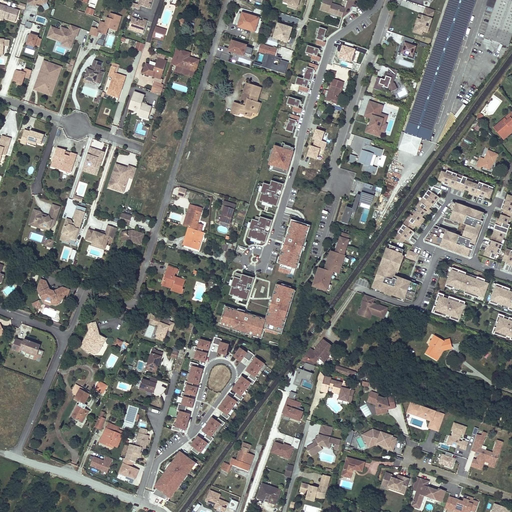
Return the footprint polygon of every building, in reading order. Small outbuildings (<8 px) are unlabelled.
[(150,8),(152,0),(139,0),(139,4),(133,3),(132,7),(139,9),(140,5),(150,8)] [(342,17),(345,8),(340,7),(341,6),(333,4),(333,5),(331,4),(331,3),(332,0),(322,0),(319,9),(342,17)] [(401,5),(411,9),(412,4),(403,0),(401,5)] [(448,0),(405,133),(419,137),(429,141),(475,0),(448,0)] [(511,0),(496,0),(484,37),(496,42),(508,46),(511,32),(511,0)] [(0,4),(0,14),(2,15),(3,15),(6,16),(5,18),(16,21),(20,11),(0,4)] [(94,9),(87,7),(85,13),(92,15),(94,9)] [(427,33),(432,18),(431,18),(434,10),(426,7),(423,15),(422,15),(420,20),(421,20),(420,24),(419,23),(417,29),(422,31),(427,33)] [(104,22),(100,21),(99,23),(97,28),(91,27),(89,34),(96,37),(98,32),(102,34),(99,38),(96,44),(103,46),(105,40),(107,33),(107,32),(104,30),(105,28),(104,28),(106,25),(112,29),(113,28),(114,28),(116,26),(115,26),(116,24),(119,25),(121,16),(110,13),(108,18),(106,17),(104,22)] [(254,32),(256,25),(258,18),(242,13),(238,27),(254,32)] [(422,31),(417,29),(419,23),(420,24),(421,20),(420,20),(422,15),(419,14),(412,32),(421,35),(422,31)] [(143,21),(132,18),(128,29),(143,34),(147,21),(143,20),(143,21)] [(33,22),(26,20),(24,27),(29,28),(29,27),(31,28),(33,22)] [(157,23),(154,30),(165,34),(168,27),(157,23)] [(287,42),(289,35),(291,28),(278,24),(273,37),(287,42)] [(60,30),(51,27),(48,37),(62,42),(61,45),(71,48),(75,35),(77,36),(80,28),(70,25),(69,29),(61,27),(60,30)] [(324,36),(326,29),(319,27),(315,39),(317,39),(316,44),(323,46),(325,41),(323,41),(323,40),(324,36)] [(30,35),(27,34),(25,41),(40,46),(42,39),(38,37),(38,36),(30,33),(30,35)] [(413,39),(404,36),(402,42),(403,43),(402,45),(400,44),(398,51),(407,54),(406,57),(414,60),(416,53),(413,52),(415,47),(411,45),(413,39)] [(224,48),(220,60),(228,62),(230,56),(228,55),(229,52),(234,53),(234,52),(238,53),(238,54),(243,56),(244,53),(251,55),(253,49),(246,47),(246,45),(232,41),(231,45),(230,49),(229,49),(224,48)] [(145,44),(138,42),(135,49),(143,51),(145,44)] [(278,49),(260,44),(258,51),(266,53),(269,54),(266,62),(264,61),(262,64),(262,66),(286,74),(290,63),(282,60),(283,58),(277,57),(275,56),(276,54),(278,49)] [(319,50),(319,49),(307,45),(305,52),(312,55),(311,59),(319,62),(320,57),(317,56),(318,53),(319,50)] [(356,49),(343,45),(339,58),(352,62),(356,49)] [(279,46),(277,53),(283,55),(283,54),(292,56),(294,51),(279,46)] [(193,76),(194,71),(195,71),(199,60),(190,57),(190,59),(188,58),(190,53),(181,50),(180,52),(176,50),(172,62),(176,64),(176,65),(186,68),(184,73),(193,76)] [(146,63),(143,73),(160,78),(162,74),(161,73),(162,70),(163,70),(166,60),(158,58),(155,66),(146,63)] [(89,70),(90,71),(89,74),(87,74),(85,80),(85,82),(89,83),(91,82),(91,81),(100,84),(104,73),(100,71),(102,63),(95,60),(92,68),(90,67),(89,70)] [(61,67),(44,61),(34,89),(51,95),(61,67)] [(316,70),(318,65),(310,62),(308,67),(307,66),(303,78),(310,81),(312,73),(314,70),(314,69),(316,70)] [(110,70),(108,75),(113,77),(107,94),(118,97),(126,75),(115,72),(116,67),(111,65),(110,70)] [(186,68),(176,65),(174,71),(184,74),(184,73),(186,68)] [(32,71),(25,69),(24,72),(17,70),(14,81),(17,82),(17,84),(22,86),(25,77),(29,78),(32,71)] [(394,75),(386,72),(384,77),(385,78),(384,80),(383,79),(376,77),(372,88),(379,90),(380,85),(388,88),(390,91),(396,88),(393,83),(392,82),(394,75)] [(303,78),(297,76),(295,84),(300,86),(298,90),(306,93),(308,88),(307,87),(308,84),(309,81),(309,80),(303,78)] [(333,100),(339,81),(333,79),(326,101),(331,102),(332,100),(333,100)] [(150,91),(160,94),(164,84),(154,81),(150,91)] [(336,101),(337,99),(337,96),(339,96),(344,83),(339,81),(333,100),(336,101)] [(238,115),(239,112),(246,114),(247,110),(252,112),(256,113),(260,103),(256,102),(261,88),(248,84),(244,97),(248,98),(246,102),(245,106),(234,102),(231,112),(238,115)] [(129,108),(135,111),(141,93),(134,91),(129,108)] [(142,102),(145,95),(141,93),(135,111),(138,111),(146,114),(149,105),(148,105),(148,104),(142,102)] [(331,102),(337,104),(339,96),(337,96),(337,99),(336,101),(333,100),(332,100),(331,102)] [(300,102),(300,101),(289,97),(286,104),(293,107),(292,111),(300,113),(301,109),(298,108),(299,105),(300,102)] [(369,102),(364,116),(371,119),(369,124),(371,124),(370,127),(368,127),(367,126),(365,132),(379,136),(383,123),(381,123),(383,115),(379,114),(382,106),(369,102)] [(297,122),(299,117),(291,115),(289,119),(285,131),(291,133),(292,133),(294,125),(296,122),(296,121),(297,122)] [(506,119),(493,128),(500,137),(511,128),(511,117),(508,121),(506,119)] [(325,131),(316,128),(312,139),(315,140),(313,145),(320,147),(320,149),(311,146),(308,156),(317,159),(320,150),(324,151),(327,142),(322,141),(325,131)] [(511,128),(500,137),(502,140),(511,132),(511,128)] [(30,131),(24,129),(20,143),(26,145),(26,144),(27,142),(31,144),(31,141),(36,143),(41,144),(44,135),(38,133),(38,134),(36,134),(36,132),(30,130),(30,131)] [(419,137),(405,133),(400,148),(414,152),(419,137)] [(0,141),(0,159),(2,153),(6,154),(7,149),(6,149),(7,146),(8,147),(11,138),(2,136),(0,141)] [(356,161),(358,162),(364,144),(369,146),(371,140),(364,138),(356,161)] [(93,139),(91,145),(98,148),(100,142),(93,139)] [(290,147),(290,146),(284,144),(282,148),(280,147),(274,145),(273,148),(273,150),(270,160),(270,159),(269,161),(268,164),(270,164),(273,165),(271,170),(286,174),(290,161),(287,160),(286,162),(282,160),(281,163),(278,163),(281,153),(290,156),(293,148),(290,147)] [(369,146),(364,144),(358,162),(363,163),(361,170),(374,174),(376,168),(368,165),(372,154),(380,157),(382,150),(369,146)] [(56,169),(65,172),(67,166),(72,168),(76,154),(71,153),(70,154),(70,156),(64,155),(65,152),(66,150),(57,147),(52,162),(58,163),(56,169)] [(97,162),(96,162),(97,160),(101,161),(104,153),(90,148),(82,171),(92,174),(94,168),(98,169),(99,166),(97,162)] [(493,163),(496,154),(487,150),(483,159),(479,157),(475,165),(480,168),(481,166),(489,169),(491,164),(491,162),(493,163)] [(290,156),(281,153),(278,163),(281,163),(282,160),(286,162),(287,160),(289,160),(290,156)] [(353,165),(356,157),(350,154),(347,162),(353,165)] [(128,168),(116,164),(115,166),(124,169),(123,172),(126,173),(128,168)] [(119,186),(125,188),(128,177),(133,179),(136,168),(128,165),(128,168),(126,173),(123,172),(124,169),(115,166),(108,187),(117,190),(119,186)] [(453,172),(447,170),(446,173),(442,171),(439,179),(445,181),(444,183),(448,185),(453,172)] [(459,187),(462,178),(456,176),(457,174),(453,172),(448,185),(452,187),(453,184),(459,187)] [(469,190),(472,182),(467,180),(468,177),(463,176),(462,178),(459,187),(458,189),(463,190),(463,188),(465,189),(469,190)] [(272,194),(279,196),(283,184),(277,182),(271,180),(269,185),(262,182),(261,186),(260,192),(259,192),(260,192),(258,201),(262,202),(272,205),(276,206),(278,198),(271,196),(272,194)] [(479,196),(484,183),(479,182),(478,184),(472,182),(469,190),(475,193),(474,195),(479,196)] [(490,198),(493,190),(488,188),(489,186),(484,183),(479,196),(483,198),(484,196),(490,198)] [(371,204),(373,197),(372,196),(374,191),(380,193),(381,189),(372,186),(371,190),(364,188),(363,193),(361,192),(360,195),(359,198),(355,197),(351,208),(345,206),(340,222),(347,224),(349,217),(353,218),(359,200),(371,204)] [(437,196),(441,189),(433,186),(430,190),(429,189),(426,193),(437,201),(440,198),(437,196)] [(187,189),(179,187),(177,196),(184,198),(187,189)] [(437,201),(426,193),(423,197),(425,198),(421,202),(429,208),(432,204),(434,205),(437,201)] [(511,196),(508,195),(506,200),(504,199),(503,204),(511,207),(511,196)] [(235,204),(222,201),(220,208),(223,209),(219,221),(228,224),(235,204)] [(428,213),(431,209),(429,208),(421,202),(420,201),(416,206),(419,208),(416,211),(416,212),(422,216),(426,211),(428,213)] [(483,213),(453,201),(444,214),(446,214),(445,218),(454,221),(454,220),(459,221),(464,223),(467,224),(463,236),(460,235),(455,234),(450,232),(450,230),(439,226),(438,229),(434,227),(426,238),(425,240),(449,249),(467,256),(469,252),(471,253),(473,249),(476,241),(473,240),(477,228),(480,229),(484,217),(482,216),(483,213)] [(511,207),(503,204),(501,208),(505,209),(503,215),(509,218),(510,218),(511,212),(511,207)] [(197,223),(201,212),(202,208),(194,206),(193,209),(191,208),(188,220),(186,225),(185,227),(191,228),(193,229),(200,231),(202,225),(197,223)] [(53,226),(58,211),(51,208),(48,216),(41,214),(40,212),(34,210),(29,224),(33,226),(34,225),(37,226),(40,225),(45,226),(46,229),(49,230),(50,225),(53,226)] [(188,220),(191,208),(188,208),(182,226),(185,227),(186,225),(188,220)] [(84,212),(76,209),(74,216),(76,220),(75,223),(74,226),(71,225),(72,223),(70,220),(67,219),(65,224),(66,224),(64,229),(63,229),(62,233),(63,233),(61,240),(63,240),(69,242),(70,238),(75,239),(77,234),(76,233),(79,227),(80,227),(84,212)] [(418,221),(422,216),(416,212),(415,213),(413,216),(410,214),(407,219),(408,220),(415,225),(418,227),(421,223),(418,221)] [(129,224),(131,216),(122,213),(119,221),(129,224)] [(509,220),(509,218),(503,215),(501,215),(500,219),(499,220),(497,220),(495,224),(508,229),(510,224),(507,223),(509,220)] [(264,243),(267,234),(260,232),(260,230),(267,233),(271,220),(266,218),(259,216),(259,217),(255,216),(254,219),(251,219),(250,222),(248,228),(249,229),(246,237),(250,238),(260,241),(264,243)] [(280,249),(280,250),(278,257),(278,258),(279,258),(278,263),(280,263),(277,270),(286,273),(292,275),(295,268),(297,263),(301,251),(301,250),(303,241),(304,242),(308,229),(306,229),(308,225),(292,220),(291,224),(289,223),(287,229),(288,229),(287,232),(286,232),(284,238),(283,243),(284,243),(282,250),(280,249)] [(412,230),(415,225),(408,220),(405,225),(403,224),(401,228),(406,231),(412,236),(415,232),(412,230)] [(503,238),(505,233),(507,233),(508,229),(495,224),(494,229),(495,229),(497,230),(495,235),(503,238)] [(101,233),(90,229),(86,239),(93,241),(102,244),(103,242),(107,243),(109,236),(114,237),(117,228),(108,225),(106,232),(105,234),(101,233)] [(228,228),(219,226),(217,231),(226,234),(228,228)] [(409,240),(412,236),(406,231),(401,228),(398,231),(399,233),(395,239),(402,242),(406,237),(409,240)] [(197,242),(200,231),(193,229),(188,246),(195,249),(197,242)] [(132,231),(120,235),(123,243),(130,240),(131,241),(131,242),(140,245),(143,235),(132,231)] [(343,255),(348,240),(347,240),(349,236),(342,233),(340,238),(340,237),(335,252),(330,251),(327,259),(335,261),(334,264),(326,262),(324,269),(318,267),(315,275),(323,278),(322,281),(314,278),(312,286),(326,291),(329,283),(327,282),(328,279),(330,280),(332,272),(338,274),(341,266),(339,266),(340,263),(342,263),(344,255),(343,255)] [(501,244),(503,238),(495,235),(493,241),(491,240),(490,240),(488,244),(501,249),(503,244),(501,244)] [(494,259),(497,252),(499,253),(501,249),(488,244),(486,249),(488,249),(486,256),(494,259)] [(418,285),(397,277),(396,280),(393,278),(396,272),(398,272),(402,261),(400,261),(401,256),(403,250),(390,245),(389,250),(386,256),(384,255),(380,266),(382,267),(380,274),(378,273),(372,288),(385,293),(385,292),(391,294),(391,295),(404,300),(404,299),(412,302),(418,285)] [(511,265),(511,261),(511,250),(510,252),(506,251),(503,260),(507,261),(506,263),(511,265)] [(416,261),(418,254),(409,251),(406,257),(416,261)] [(488,284),(484,283),(484,280),(477,277),(476,280),(465,276),(465,273),(452,268),(445,287),(453,289),(453,287),(465,291),(464,293),(478,299),(479,296),(483,298),(488,284)] [(185,280),(174,276),(175,273),(166,270),(165,274),(166,275),(165,278),(164,277),(162,283),(171,286),(171,284),(173,285),(172,288),(171,290),(179,293),(181,289),(182,289),(185,280)] [(230,285),(230,286),(231,286),(228,294),(232,296),(232,295),(242,298),(242,299),(246,300),(249,292),(241,289),(242,288),(249,290),(253,278),(248,276),(241,274),(235,272),(233,276),(231,280),(230,285)] [(45,282),(41,280),(38,288),(40,293),(39,295),(42,302),(46,300),(50,302),(52,305),(55,306),(59,304),(58,301),(67,297),(69,291),(62,288),(54,292),(52,292),(50,291),(49,290),(45,282)] [(511,293),(508,292),(509,289),(496,284),(489,303),(497,305),(498,303),(509,307),(508,309),(511,311),(511,293)] [(271,333),(272,330),(277,331),(276,332),(281,333),(286,316),(284,315),(286,307),(289,308),(293,295),(290,295),(292,290),(289,289),(280,286),(278,285),(277,285),(276,290),(273,289),(271,297),(272,297),(268,309),(269,309),(267,313),(266,313),(264,318),(263,318),(262,319),(253,317),(254,315),(243,312),(243,313),(236,311),(237,310),(236,309),(226,306),(225,309),(223,309),(219,323),(224,324),(223,327),(236,330),(236,329),(245,332),(244,333),(257,337),(258,335),(262,336),(263,331),(264,328),(267,329),(266,331),(267,331),(271,333)] [(458,322),(465,302),(449,297),(448,300),(443,298),(444,295),(438,293),(435,301),(438,302),(436,307),(434,306),(431,312),(445,317),(446,315),(450,316),(449,319),(458,322)] [(388,310),(374,305),(375,301),(366,297),(363,303),(366,304),(365,307),(364,306),(362,311),(360,312),(359,315),(360,317),(367,319),(368,315),(373,316),(385,320),(388,310)] [(34,310),(41,307),(39,301),(31,304),(34,310)] [(511,340),(511,318),(509,318),(508,321),(503,319),(504,316),(498,314),(496,322),(498,323),(496,328),(494,327),(492,333),(506,338),(507,335),(511,337),(510,340),(511,340)] [(158,318),(152,316),(149,323),(155,326),(155,325),(158,318)] [(169,322),(158,318),(155,325),(159,326),(156,335),(157,335),(156,339),(162,342),(163,338),(164,338),(167,330),(169,327),(168,326),(169,322)] [(90,332),(81,347),(87,352),(90,349),(94,351),(96,351),(101,342),(102,343),(105,337),(100,333),(99,335),(97,334),(99,332),(95,322),(87,325),(90,332)] [(444,341),(435,335),(430,344),(431,345),(426,353),(437,360),(441,353),(438,352),(440,348),(442,349),(448,348),(448,349),(453,348),(451,341),(445,342),(444,341)] [(217,338),(215,345),(219,345),(217,352),(225,355),(228,344),(220,342),(221,339),(217,338)] [(209,342),(199,339),(197,347),(202,349),(207,350),(209,342)] [(40,345),(24,340),(23,342),(23,343),(15,340),(12,350),(20,353),(21,350),(36,355),(40,345)] [(331,350),(320,341),(311,354),(322,362),(326,357),(324,356),(325,355),(327,356),(331,350)] [(202,349),(197,347),(194,346),(193,350),(196,351),(193,359),(204,362),(206,354),(201,352),(202,349)] [(239,348),(233,357),(240,361),(243,357),(246,359),(250,353),(247,350),(246,353),(239,348)] [(152,349),(146,366),(157,369),(161,356),(160,356),(161,352),(152,349)] [(259,370),(263,364),(255,357),(250,364),(259,370)] [(197,364),(190,362),(189,366),(191,366),(189,374),(200,377),(202,369),(197,368),(197,364)] [(303,369),(299,368),(294,384),(299,386),(302,378),(309,381),(315,366),(305,363),(303,369)] [(254,377),(259,370),(250,364),(245,370),(250,374),(248,377),(254,381),(256,378),(254,377)] [(356,380),(358,374),(336,365),(334,371),(356,380)] [(200,377),(189,374),(187,382),(185,381),(183,384),(186,385),(191,386),(192,383),(198,385),(200,377)] [(241,376),(236,383),(245,389),(249,383),(252,384),(254,381),(248,377),(245,379),(241,376)] [(329,388),(332,389),(331,393),(339,395),(343,396),(341,401),(347,403),(350,404),(354,391),(341,388),(343,384),(331,380),(331,378),(324,376),(320,392),(323,393),(325,386),(329,388)] [(142,379),(139,388),(146,390),(145,391),(153,393),(157,379),(151,377),(149,382),(142,379)] [(99,382),(95,389),(103,393),(106,386),(99,382)] [(236,393),(234,396),(240,400),(243,397),(240,396),(245,389),(236,383),(232,389),(236,393)] [(186,385),(184,393),(181,392),(180,396),(183,397),(183,396),(188,398),(189,394),(194,396),(197,388),(191,386),(186,385)] [(77,404),(70,417),(82,424),(90,411),(85,408),(87,405),(84,404),(89,395),(80,390),(75,399),(80,402),(79,405),(77,404)] [(284,413),(283,415),(300,421),(304,409),(300,408),(302,403),(295,400),(297,394),(291,392),(289,398),(288,398),(283,413),(284,413)] [(395,409),(393,398),(384,400),(378,398),(378,396),(371,393),(367,402),(376,406),(375,408),(380,410),(381,415),(387,414),(386,409),(389,408),(390,410),(395,409)] [(227,395),(223,402),(231,408),(236,402),(238,403),(240,400),(234,396),(232,398),(227,395)] [(343,396),(339,395),(337,403),(347,405),(347,403),(341,401),(343,396)] [(193,399),(188,398),(183,396),(183,397),(181,404),(178,404),(177,407),(185,409),(186,406),(191,407),(193,399)] [(227,415),(231,408),(223,402),(218,408),(222,412),(220,414),(227,419),(229,416),(227,415)] [(413,406),(410,405),(408,410),(418,414),(417,418),(431,422),(428,429),(437,432),(442,417),(434,414),(434,413),(430,411),(430,412),(416,407),(417,407),(413,405),(413,406)] [(185,409),(177,407),(176,411),(179,412),(177,419),(187,422),(189,414),(184,413),(185,409)] [(95,427),(101,429),(105,419),(102,418),(99,416),(95,427)] [(215,431),(220,424),(222,426),(224,423),(218,418),(216,421),(211,418),(207,424),(215,431)] [(187,422),(177,419),(174,427),(172,426),(171,430),(179,432),(180,428),(185,430),(187,422)] [(109,423),(106,429),(117,433),(120,427),(109,423)] [(211,437),(215,431),(207,424),(202,431),(206,434),(204,437),(211,442),(213,438),(211,437)] [(463,436),(466,428),(453,424),(451,432),(453,432),(448,445),(456,448),(461,435),(463,436)] [(332,428),(321,425),(318,436),(318,439),(316,440),(312,442),(313,444),(306,449),(309,454),(317,449),(316,448),(320,446),(330,449),(331,444),(335,445),(334,447),(338,449),(340,441),(329,438),(332,428)] [(130,445),(126,459),(134,462),(135,463),(137,457),(139,457),(140,452),(141,448),(145,449),(148,436),(146,435),(147,431),(146,430),(140,428),(135,446),(130,445)] [(117,433),(106,429),(100,443),(110,446),(111,444),(117,447),(122,435),(117,433)] [(349,431),(345,445),(350,446),(354,432),(349,431)] [(387,449),(391,438),(380,434),(380,435),(376,434),(376,432),(372,431),(363,435),(367,445),(373,442),(377,444),(376,445),(387,449)] [(484,460),(486,457),(490,459),(490,460),(494,462),(494,460),(496,461),(503,442),(497,440),(493,453),(481,448),(486,432),(483,431),(481,435),(477,434),(473,444),(478,445),(476,450),(476,451),(481,453),(480,455),(478,454),(477,459),(473,457),(471,465),(481,468),(484,460)] [(367,445),(363,435),(361,436),(367,449),(376,445),(377,444),(373,442),(367,445)] [(197,436),(194,441),(204,448),(207,444),(208,445),(211,442),(204,437),(202,440),(197,436)] [(191,450),(197,455),(199,452),(200,453),(204,448),(194,441),(191,445),(193,447),(191,450)] [(465,451),(468,444),(462,441),(459,449),(465,451)] [(282,445),(275,442),(271,452),(290,459),(294,448),(283,444),(282,445)] [(250,446),(243,443),(236,460),(232,459),(231,464),(248,470),(250,466),(247,465),(251,454),(247,453),(250,446)] [(317,449),(309,454),(311,456),(322,450),(320,446),(316,448),(317,449)] [(160,483),(156,488),(160,491),(157,496),(167,501),(170,498),(168,497),(172,491),(174,493),(183,480),(182,479),(185,474),(187,475),(191,468),(189,467),(193,462),(181,453),(178,459),(176,457),(171,464),(170,463),(165,469),(166,470),(168,472),(165,477),(163,475),(158,482),(160,483)] [(446,456),(442,454),(439,463),(452,468),(455,459),(452,458),(446,456)] [(107,473),(113,459),(106,456),(104,461),(94,457),(90,466),(107,473)] [(134,462),(126,459),(125,459),(119,473),(126,476),(125,479),(129,480),(128,483),(133,484),(139,470),(132,467),(134,462)] [(363,463),(350,460),(349,465),(347,465),(348,464),(345,463),(341,477),(349,479),(351,472),(352,473),(353,470),(361,472),(363,463)] [(404,494),(409,480),(398,477),(397,481),(392,479),(392,478),(391,476),(385,474),(382,485),(388,487),(388,489),(404,494)] [(321,475),(319,483),(326,485),(328,477),(321,475)] [(264,479),(257,476),(254,486),(261,489),(257,498),(276,505),(281,490),(263,484),(264,479)] [(428,490),(426,489),(426,488),(428,483),(416,479),(412,490),(417,492),(411,507),(419,509),(424,495),(426,496),(425,497),(441,503),(445,492),(439,490),(438,492),(428,489),(428,490)] [(312,487),(300,484),(298,492),(306,494),(305,497),(313,499),(314,496),(319,497),(320,493),(324,495),(325,490),(318,488),(315,488),(314,490),(311,489),(312,487)] [(220,495),(210,491),(206,501),(215,505),(214,508),(224,511),(227,505),(225,504),(226,502),(218,499),(220,495)] [(472,511),(475,511),(479,503),(473,501),(474,499),(465,496),(463,502),(458,501),(449,497),(445,509),(453,511),(470,511),(471,511),(472,511)] [(228,508),(236,510),(239,502),(231,499),(228,508)]
